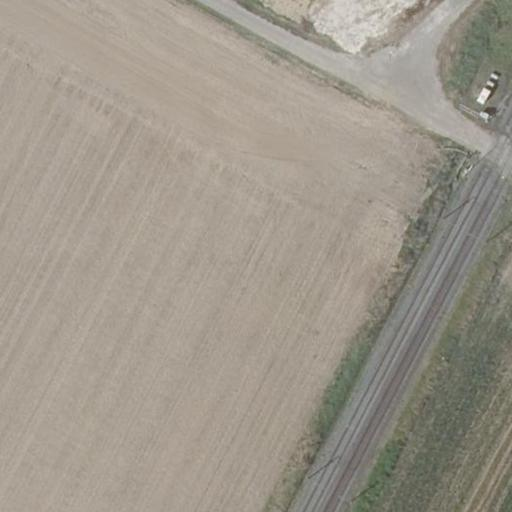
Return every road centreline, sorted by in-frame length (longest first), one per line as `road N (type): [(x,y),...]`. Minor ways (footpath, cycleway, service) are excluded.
road 1 (track): [(464,0),(379,88),(511,160)]
road 2 (track): [(379,88),(217,0)]
